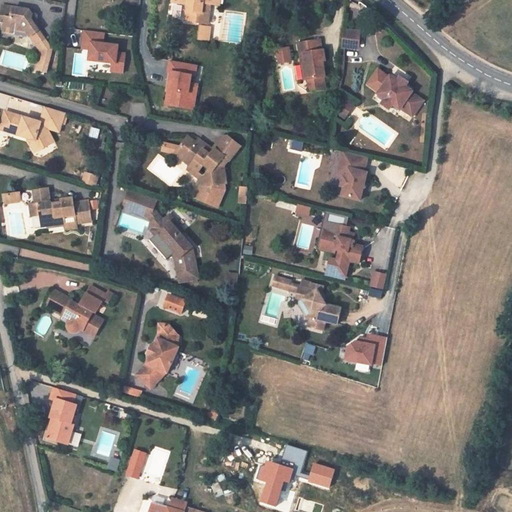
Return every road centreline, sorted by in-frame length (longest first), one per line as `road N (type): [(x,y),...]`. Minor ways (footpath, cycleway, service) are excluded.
road 1 (unclassified): [(0,309),(42,511)]
road 2 (unclassified): [(388,0),(447,53),(511,84)]
